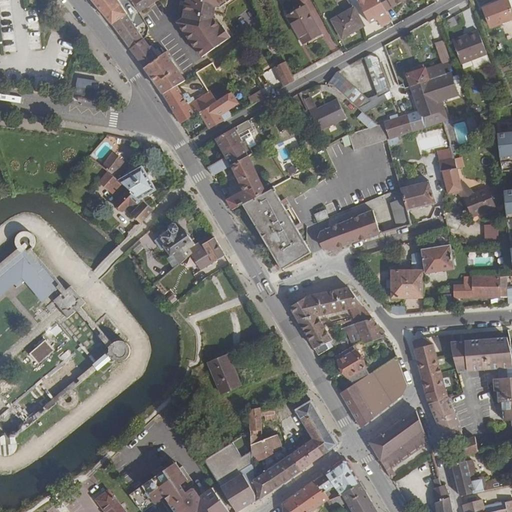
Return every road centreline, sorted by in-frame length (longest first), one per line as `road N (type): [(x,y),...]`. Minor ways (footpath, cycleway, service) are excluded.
road 1 (residential): [(457,0),(184,151)]
road 2 (secondary): [(355,443),(264,286)]
road 3 (residential): [(0,104),(170,129)]
road 4 (secondary): [(170,129),(76,0)]
road 5 (unknown): [(314,267),(306,207),(379,163)]
road 6 (unknown): [(203,371),(198,395),(220,401),(309,363)]
road 7 (secondary): [(264,286),(198,175)]
road 8 (residential): [(388,323),(511,313)]
road 9 (residential): [(418,398),(457,511)]
